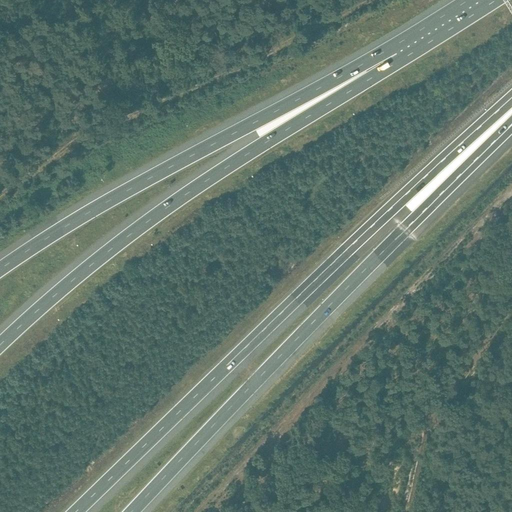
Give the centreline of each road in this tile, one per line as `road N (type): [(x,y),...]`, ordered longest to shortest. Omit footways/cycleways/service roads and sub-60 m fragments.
road 1 (motorway): [(78,511),(511,98)]
road 2 (motorway): [(132,511),(511,125)]
road 3 (motorway): [(399,60),(106,249),(0,342)]
road 4 (motorway): [(399,60),(109,200),(0,272)]
